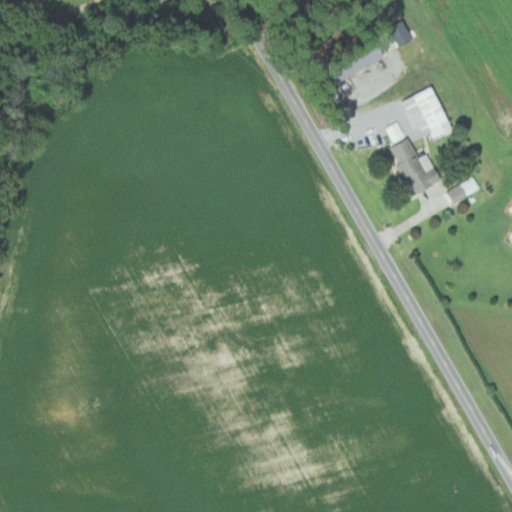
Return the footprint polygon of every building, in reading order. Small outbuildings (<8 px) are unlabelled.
[(382,59),(372,38),(311,67),(320,87),(382,59)] [(426,125),(433,139),(451,130),(431,87),(402,101),(415,130),(426,125)] [(403,137),(396,122),(384,127),(391,142),(403,137)] [(428,154),(417,158),(409,139),(391,146),(411,195),(440,183),(428,154)] [(441,192),(447,204),(477,189),(471,176),(441,192)]
